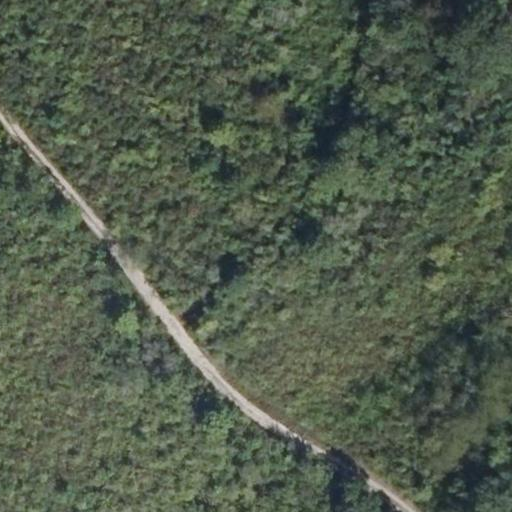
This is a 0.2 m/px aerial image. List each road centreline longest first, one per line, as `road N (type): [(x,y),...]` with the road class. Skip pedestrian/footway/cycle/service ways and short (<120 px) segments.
road 1 (residential): [(408,511),(225,375),(61,185),(0,97)]
road 2 (track): [(377,0),(326,173),(182,331)]
